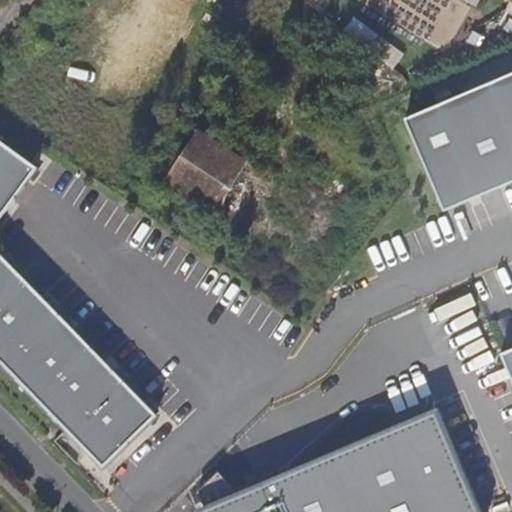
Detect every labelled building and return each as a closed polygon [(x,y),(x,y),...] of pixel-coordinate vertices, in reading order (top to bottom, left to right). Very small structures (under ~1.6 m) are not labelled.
[(511,72),(407,117),(446,210),(511,182),(511,72)] [(278,182),(258,169),(200,130),(165,183),(301,273),(335,221),(278,182)] [(0,361),(104,468),(157,417),(1,255),(0,251),(0,221),(38,169),(0,141),(0,361)] [(263,161),(258,169),(278,182),(283,174),(263,161)] [(197,509),(198,511),(478,511),(444,419),(231,497),(225,481),(209,487),(215,503),(197,509)] [(56,442),(77,464),(86,455),(65,433),(56,442)]
